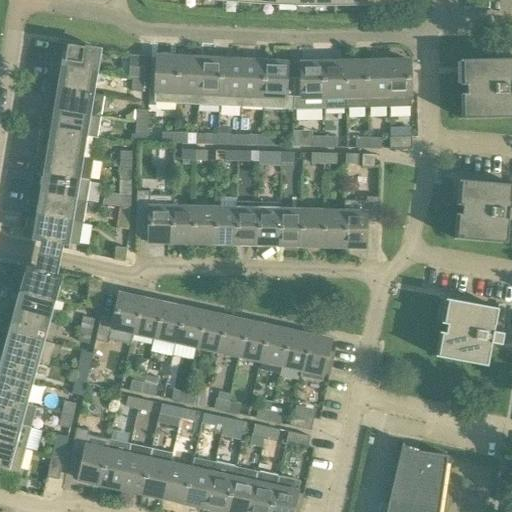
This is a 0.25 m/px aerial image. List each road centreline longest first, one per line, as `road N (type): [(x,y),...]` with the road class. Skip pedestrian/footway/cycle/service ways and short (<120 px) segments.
road 1 (residential): [(434,26),(409,36),(142,31),(116,17),(24,0)]
road 2 (residential): [(381,273),(159,267),(131,275),(0,247)]
road 3 (residential): [(410,252),(431,138),(427,47),(434,26)]
road 4 (residential): [(506,432),(352,398)]
road 5 (residential): [(352,398),(381,273)]
